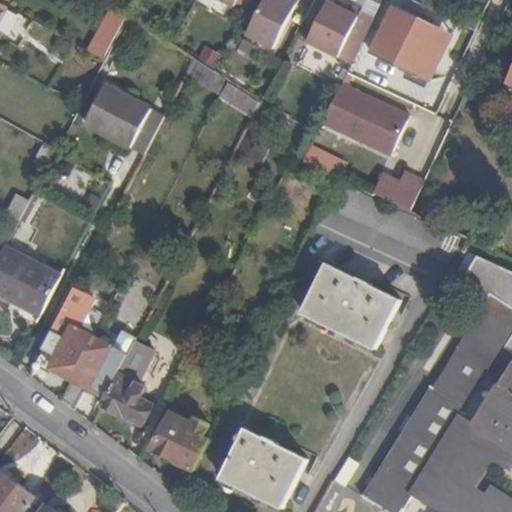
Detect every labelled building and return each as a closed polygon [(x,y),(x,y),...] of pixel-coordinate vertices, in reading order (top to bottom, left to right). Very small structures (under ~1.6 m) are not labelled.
[(230,0),(228,5),(245,15),(253,0),(230,0)] [(253,0),(245,15),(240,25),(276,44),(297,0),(253,0)] [(0,32),(7,37),(20,14),(0,2),(0,32)] [(354,64),(377,18),(363,11),(360,16),(347,10),(330,2),(305,52),(307,57),(328,68),(333,66),(337,56),(354,64)] [(360,16),(363,11),(350,5),(347,10),(360,16)] [(106,61),(128,20),(110,10),(88,52),(106,61)] [(456,39),(396,10),(374,55),(434,84),(456,39)] [(216,72),(195,60),(188,73),(222,94),(229,81),(216,72)] [(257,114),(263,96),(227,84),(221,103),(257,114)] [(112,88),(92,126),(129,146),(146,154),(166,116),(150,108),(112,88)] [(412,119),(346,88),(327,128),(394,159),(412,119)] [(271,147),(246,134),(234,159),(258,172),(271,147)] [(46,142),(37,160),(50,167),(56,155),(59,149),(46,142)] [(313,146),(307,157),(323,165),(328,154),(313,146)] [(385,175),(375,198),(413,215),(427,182),(407,173),(402,183),(385,175)] [(375,198),(341,182),(329,207),(449,263),(461,237),(413,215),(375,198)] [(8,214),(21,221),(30,203),(17,196),(8,214)] [(15,300),(45,314),(65,274),(8,244),(0,259),(0,295),(12,302),(15,300)] [(488,293),(430,385),(465,407),(459,417),(475,426),(484,410),(511,363),(511,268),(478,253),(462,277),(488,293)] [(372,282),(360,276),(360,278),(329,263),(305,312),(377,349),(401,300),(372,284),(372,282)] [(74,325),(96,335),(110,308),(76,290),(61,319),(74,325)] [(12,302),(43,318),(45,314),(15,300),(12,302)] [(39,361),(52,368),(74,325),(61,319),(39,361)] [(52,369),(72,379),(96,335),(74,325),(52,368),(52,369)] [(62,400),(76,411),(87,388),(108,398),(121,373),(126,363),(131,354),(96,335),(72,379),(62,400)] [(108,398),(104,407),(120,415),(121,412),(145,425),(155,405),(142,398),(145,392),(141,383),(157,352),(137,342),(131,354),(126,363),(121,373),(108,398)] [(511,363),(484,410),(475,426),(459,417),(465,407),(430,385),(363,495),(391,511),(402,511),(415,492),(442,510),(441,511),(511,511),(511,496),(493,485),(487,495),(474,488),(492,457),(508,467),(511,461),(511,363)] [(154,446),(197,467),(210,441),(202,437),(207,426),(194,420),(193,422),(171,412),(154,446)] [(279,442),(267,436),(267,438),(248,429),(245,435),(241,434),(238,440),(242,441),(224,478),(284,507),(308,459),(279,444),(279,442)] [(26,511),(37,497),(0,470),(0,511),(26,511)] [(115,511),(124,500),(114,493),(101,511),(115,511)]
